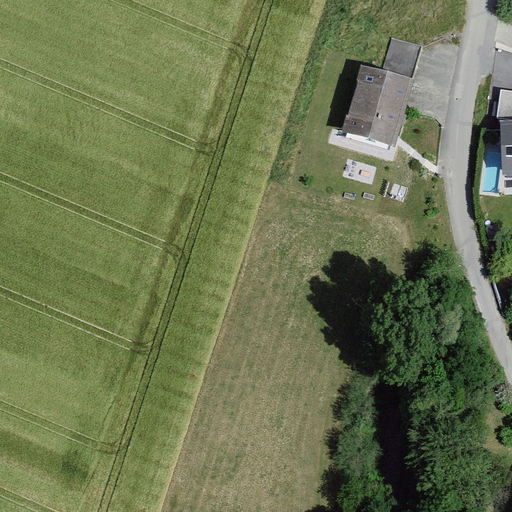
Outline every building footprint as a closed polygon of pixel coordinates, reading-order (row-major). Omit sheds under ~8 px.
[(389,38),(385,70),(416,74),(420,42),(389,38)] [(415,86),(361,68),(341,140),(395,159),(415,86)] [(511,115),(511,90),(501,90),(500,115),(511,115)] [(511,121),(500,122),(502,177),(511,176),(511,121)] [(419,254),(403,251),(400,264),(416,270),(419,254)]
